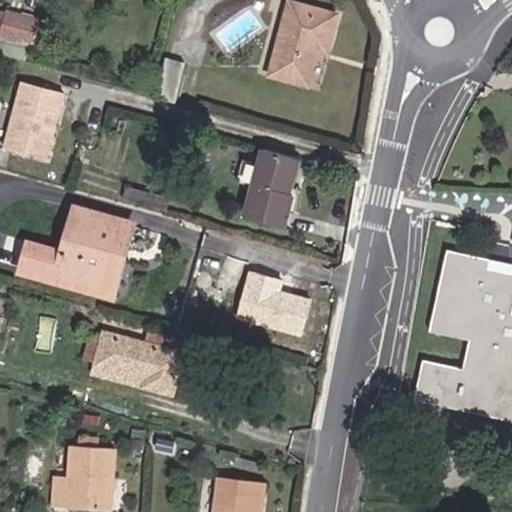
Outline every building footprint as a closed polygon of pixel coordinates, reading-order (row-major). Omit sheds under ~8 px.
[(290,2),(271,75),(310,85),(319,50),(328,52),(338,13),(290,2)] [(6,14),(0,35),(0,36),(23,43),(30,16),(7,10),(6,14)] [(193,68),(169,61),(158,100),(182,107),(193,68)] [(66,95),(26,84),(7,150),(48,161),(66,95)] [(283,227),(291,196),(300,161),(263,152),(259,168),(256,179),(254,189),(246,218),(283,227)] [(259,168),(242,163),(236,185),(254,189),(256,179),(259,168)] [(166,212),(169,199),(114,186),(111,198),(166,212)] [(296,198),(291,196),(283,227),(288,228),(296,198)] [(117,241),(122,222),(78,210),(65,254),(27,244),(20,271),(102,294),(111,259),(103,257),(108,239),(117,241)] [(136,225),(122,222),(117,241),(108,239),(103,257),(111,259),(102,294),(116,297),(136,225)] [(511,265),(447,251),(429,330),(470,340),(463,369),(423,360),(414,399),(511,421),(511,265)] [(173,396),(184,354),(106,335),(98,366),(149,380),(147,389),(173,396)] [(56,478),(53,507),(106,511),(110,511),(115,452),(71,448),(69,479),(56,478)] [(259,511),(263,488),(217,482),(213,511),(259,511)]
